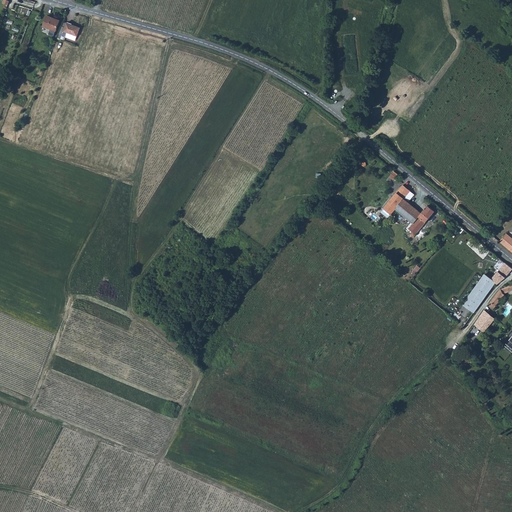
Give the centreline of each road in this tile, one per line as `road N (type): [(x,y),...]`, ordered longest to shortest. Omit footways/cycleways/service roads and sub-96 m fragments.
road 1 (tertiary): [(511,259),(282,77),(214,47),(51,0)]
road 2 (track): [(300,511),(332,493),(408,382),(464,333)]
road 3 (track): [(249,60),(318,86),(325,0)]
road 4 (track): [(0,138),(135,180)]
